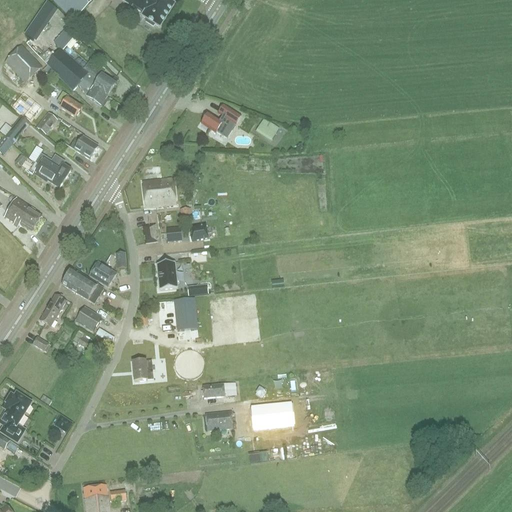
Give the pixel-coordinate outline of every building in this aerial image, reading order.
[(52,0),(74,21),(95,0),(52,0)] [(121,0),(132,7),(143,14),(142,16),(147,20),(145,22),(153,27),(155,25),(160,28),(175,4),(168,0),(121,0)] [(47,3),(24,36),(35,43),(55,14),(57,11),(47,3)] [(22,46),(5,63),(26,84),(43,68),(22,46)] [(84,69),(62,49),(47,66),(72,92),(78,86),(87,98),(87,99),(101,108),(116,85),(102,76),(105,72),(90,61),(84,69)] [(57,101),(63,105),(60,109),(75,119),(82,108),(68,99),(69,97),(62,93),(57,101)] [(23,102),(20,99),(12,108),(16,112),(23,102)] [(16,112),(30,123),(37,114),(23,102),(16,112)] [(35,104),(31,109),(37,114),(41,109),(35,104)] [(224,118),(221,123),(208,115),(202,125),(216,134),(217,133),(221,136),(230,122),(236,126),(241,117),(224,106),(219,115),(224,118)] [(42,132),(46,136),(49,131),(53,126),(51,125),(50,124),(52,121),(54,118),(51,116),(48,114),(43,122),(37,129),(42,132)] [(271,125),(264,120),(260,125),(257,131),(264,136),(272,140),(275,135),(279,130),(271,125)] [(26,129),(17,122),(4,137),(13,145),(26,129)] [(13,145),(4,137),(0,142),(0,153),(4,156),(13,145)] [(70,148),(77,152),(90,161),(98,147),(83,137),(79,144),(74,140),(70,148)] [(56,176),(65,181),(71,171),(63,166),(65,162),(55,156),(51,162),(41,155),(35,164),(38,167),(49,174),(51,172),(57,175),(56,176)] [(20,168),(26,160),(21,156),(14,164),(20,168)] [(7,172),(11,168),(1,160),(0,161),(0,170),(2,168),(7,172)] [(38,167),(35,164),(31,170),(35,172),(33,175),(46,183),(47,182),(60,190),(65,181),(56,176),(57,175),(51,172),(49,174),(38,167)] [(159,180),(143,182),(146,209),(176,205),(173,179),(159,181),(159,180)] [(17,199),(5,217),(19,227),(20,225),(32,233),(42,217),(30,209),(31,208),(17,199)] [(191,220),(191,209),(180,210),(181,221),(191,220)] [(158,243),(156,225),(143,227),(145,245),(158,243)] [(208,240),(206,226),(188,229),(191,243),(208,240)] [(181,242),(180,230),(166,231),(168,243),(181,242)] [(117,270),(127,269),(126,254),(116,255),(117,270)] [(89,277),(108,288),(116,275),(98,263),(89,277)] [(177,289),(175,263),(157,265),(159,291),(177,289)] [(98,286),(71,269),(61,285),(88,302),(98,286)] [(127,273),(119,288),(113,285),(110,292),(127,300),(130,295),(123,291),(131,276),(127,273)] [(207,285),(187,287),(188,297),(190,297),(208,295),(207,285)] [(51,328),(66,303),(55,296),(40,322),(51,328)] [(194,299),(174,301),(177,333),(197,331),(194,299)] [(84,308),(76,322),(93,332),(101,318),(84,308)] [(141,327),(148,327),(147,316),(140,317),(141,327)] [(78,345),(88,349),(92,339),(82,335),(78,345)] [(32,346),(46,354),(51,346),(37,338),(32,346)] [(152,362),(146,362),(132,363),(134,382),(154,381),(152,362)] [(231,385),(223,386),(223,385),(203,387),(204,399),(223,398),(223,404),(234,403),(234,396),(232,397),(231,385)] [(13,397),(4,409),(8,411),(0,423),(6,427),(2,433),(18,444),(24,434),(17,429),(33,406),(18,396),(16,399),(13,397)] [(292,404),(251,408),(253,431),(294,427),(292,404)] [(206,415),(207,432),(233,430),(231,413),(206,415)] [(62,427),(60,430),(66,434),(73,424),(60,417),(56,423),(62,427)] [(0,435),(0,447),(5,451),(11,442),(0,435)] [(259,452),(248,454),(249,463),(260,461),(259,452)] [(27,468),(19,476),(28,484),(35,475),(27,468)] [(86,511),(108,511),(106,487),(83,490),(85,501),(86,511)] [(110,493),(112,509),(120,508),(119,503),(127,502),(125,491),(110,493)]
